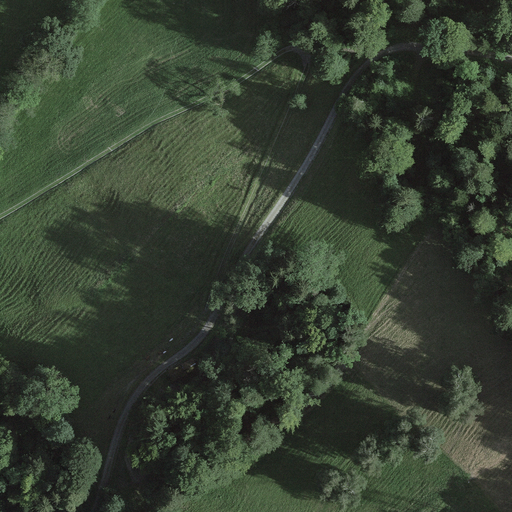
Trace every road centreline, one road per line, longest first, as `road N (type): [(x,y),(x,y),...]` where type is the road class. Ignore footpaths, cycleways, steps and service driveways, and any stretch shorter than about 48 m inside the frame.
road 1 (track): [(94,511),(127,410),(210,323),(355,72),(396,47),(511,61)]
road 2 (track): [(210,323),(206,303),(223,254),(305,69),(299,53),(281,51),(0,201)]
